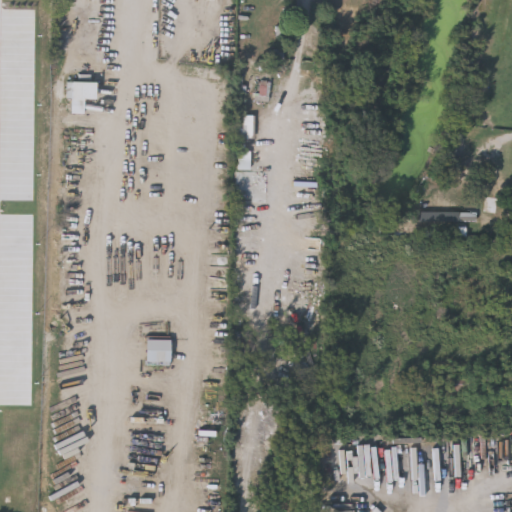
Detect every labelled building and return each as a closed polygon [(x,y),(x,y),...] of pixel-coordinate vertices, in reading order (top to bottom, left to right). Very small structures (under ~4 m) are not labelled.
[(95,103),(95,85),(70,85),(70,103),(95,103)] [(235,142),(254,142),(254,119),(235,119),(235,142)] [(477,215),(435,216),(435,224),(477,224),(477,215)] [(425,240),(425,255),(471,255),(471,240),(425,240)] [(384,272),(373,272),(370,416),(381,416),(384,272)] [(487,320),(488,277),(470,277),(470,293),(476,293),(476,320),(487,320)] [(448,332),(417,332),(417,340),(448,340),(448,332)]
